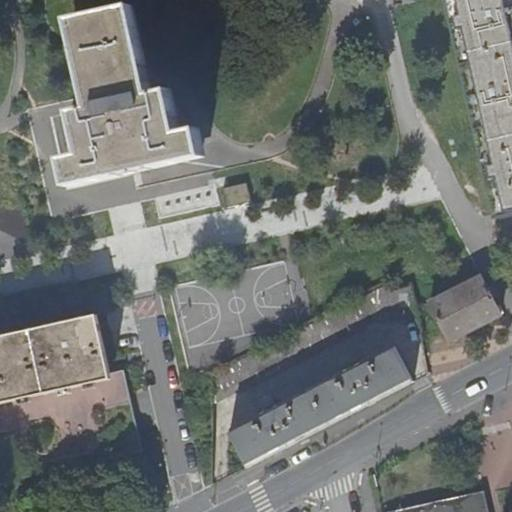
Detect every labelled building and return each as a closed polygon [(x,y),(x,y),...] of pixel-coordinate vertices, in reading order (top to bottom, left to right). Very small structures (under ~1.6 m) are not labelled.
[(511,0),(456,0),(501,201),(511,198),(511,0)] [(173,92),(155,96),(134,7),(72,21),(91,109),(74,112),(82,155),(65,158),(71,189),(207,158),(201,131),(183,134),(173,92)] [(451,341),(503,315),(482,277),(473,282),(469,277),(455,285),(458,290),(431,304),(451,341)] [(380,319),(419,318),(413,283),(398,288),(394,278),(216,371),(216,402),(380,319)] [(0,402),(98,380),(86,320),(0,339),(0,402)] [(229,432),(247,467),(326,427),(414,382),(396,346),(363,363),(361,360),(346,368),(347,371),(279,407),(277,403),(262,411),(264,414),(229,432)] [(0,483),(24,478),(25,478),(145,451),(139,425),(126,371),(98,380),(0,402),(0,483)] [(482,511),(479,495),(399,511),(482,511)]
